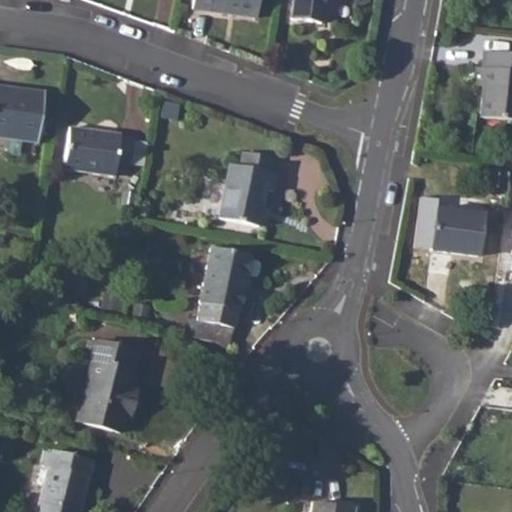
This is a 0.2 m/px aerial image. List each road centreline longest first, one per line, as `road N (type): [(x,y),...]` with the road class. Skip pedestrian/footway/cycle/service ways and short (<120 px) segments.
road 1 (residential): [(388,141),(81,34),(0,19)]
road 2 (residential): [(318,349),(353,291),(388,141)]
road 3 (residential): [(318,349),(258,394),(170,511)]
road 4 (residential): [(410,511),(398,459),(318,349)]
road 5 (residential): [(388,141),(417,0)]
